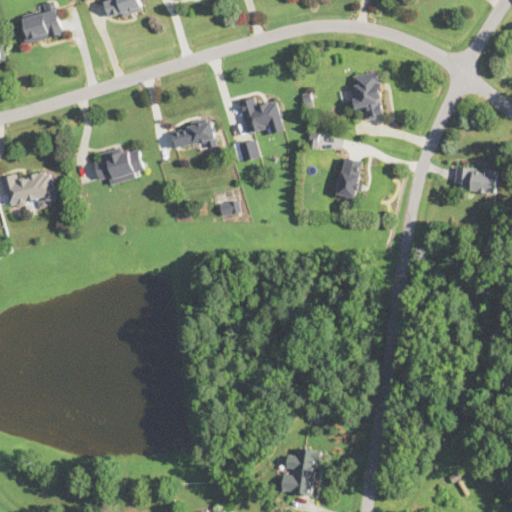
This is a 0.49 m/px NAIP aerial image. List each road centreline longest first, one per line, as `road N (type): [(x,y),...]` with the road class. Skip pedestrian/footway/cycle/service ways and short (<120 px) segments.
road 1 (residential): [(0,117),(327,25),(421,43),(511,109)]
road 2 (residential): [(366,511),(413,198),(464,70),(504,0)]
